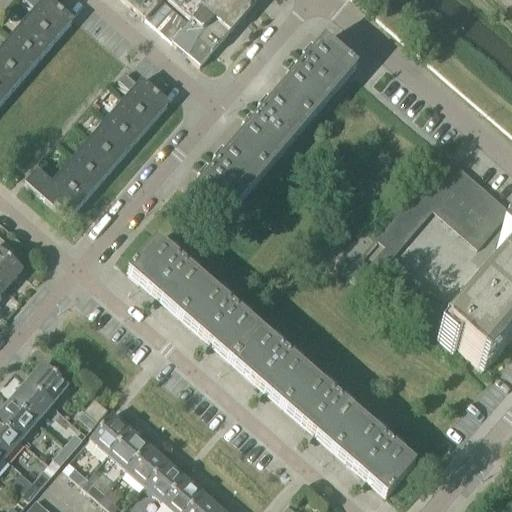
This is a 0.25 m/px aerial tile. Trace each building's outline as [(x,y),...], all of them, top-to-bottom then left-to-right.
[(39,6),(32,0),(23,0),(21,3),(33,13),(39,6)] [(116,0),(116,1),(142,24),(160,4),(162,1),(163,0),(116,0)] [(212,0),(163,0),(162,1),(190,26),(212,0)] [(245,0),(212,0),(190,26),(187,28),(171,48),(198,72),(254,7),(245,0)] [(187,28),(160,4),(142,24),(171,48),(187,28)] [(48,6),(0,60),(0,106),(71,26),(48,6)] [(321,44),(276,96),(309,125),(354,73),(321,44)] [(128,96),(134,89),(123,79),(117,86),(128,96)] [(143,89),(75,166),(54,191),(34,174),(22,188),(65,225),(166,109),(143,89)] [(276,96),(231,148),(265,177),(309,125),(276,96)] [(265,177),(231,148),(186,200),(220,229),(265,177)] [(446,161),(413,199),(422,208),(456,170),(446,161)] [(465,177),(456,170),(422,208),(431,215),(448,196),(465,177)] [(465,177),(448,196),(457,204),(473,185),(465,177)] [(473,185),(457,204),(465,212),(482,193),(473,185)] [(491,201),(482,193),(465,212),(474,220),(491,201)] [(457,204),(448,196),(431,215),(440,223),(457,204)] [(413,199),(405,208),(423,224),(431,215),(422,208),(413,199)] [(491,201),(474,220),(483,227),(500,208),(491,201)] [(457,204),(440,223),(448,231),(465,212),(457,204)] [(423,224),(405,208),(398,216),(416,233),(423,224)] [(509,217),(500,208),(483,227),(492,236),(509,217)] [(465,212),(448,231),(458,239),(474,220),(465,212)] [(416,233),(398,216),(390,225),(408,241),(416,233)] [(474,220),(458,239),(466,246),(483,227),(474,220)] [(390,225),(382,234),(400,250),(408,241),(390,225)] [(492,236),(483,227),(466,246),(475,255),(492,236)] [(400,250),(382,234),(374,243),(392,259),(400,250)] [(507,261),(438,340),(480,376),(511,338),(511,235),(505,243),(504,242),(495,251),(507,261)] [(0,290),(4,294),(20,275),(5,262),(12,255),(0,244),(0,290)] [(177,322),(205,290),(153,245),(125,277),(177,322)] [(382,290),(399,270),(389,262),(372,281),(382,290)] [(407,277),(399,270),(382,290),(390,297),(407,277)] [(416,285),(407,277),(390,297),(398,304),(416,285)] [(416,285),(398,304),(408,312),(425,293),(416,285)] [(257,335),(205,290),(177,322),(229,367),(257,335)] [(433,300),(425,293),(408,312),(416,320),(433,300)] [(433,300),(416,320),(426,329),(443,309),(433,300)] [(308,379),(257,335),(229,367),(280,412),(308,379)] [(41,368),(24,387),(50,409),(66,390),(41,368)] [(308,379),(280,412),(332,457),(360,424),(308,379)] [(24,387),(9,405),(34,427),(50,409),(24,387)] [(92,404),(81,417),(94,429),(105,416),(92,404)] [(9,405),(0,415),(0,429),(18,445),(34,427),(9,405)] [(94,429),(81,417),(76,423),(89,435),(94,429)] [(106,461),(128,436),(109,419),(87,445),(106,461)] [(412,469),(360,424),(332,457),(384,502),(412,469)] [(0,429),(0,460),(3,463),(18,445),(0,429)] [(146,451),(128,436),(106,461),(124,477),(146,451)] [(73,438),(62,451),(69,457),(80,445),(73,438)] [(69,457),(62,451),(51,464),(58,470),(69,457)] [(146,451),(124,477),(142,493),(164,467),(146,451)] [(60,475),(66,480),(79,491),(86,484),(73,473),(73,472),(67,467),(60,475)] [(182,483),(164,467),(142,493),(160,508),(182,483)] [(30,487),(38,494),(49,481),(41,475),(30,487)] [(182,483),(160,508),(164,511),(188,511),(200,498),(182,483)] [(38,494),(30,487),(19,500),(27,507),(38,494)] [(104,500),(103,500),(91,489),(84,496),(97,507),(104,500)] [(109,494),(103,500),(104,500),(97,507),(102,511),(115,511),(116,511),(110,506),(116,499),(109,494)] [(215,511),(200,498),(188,511),(215,511)]
